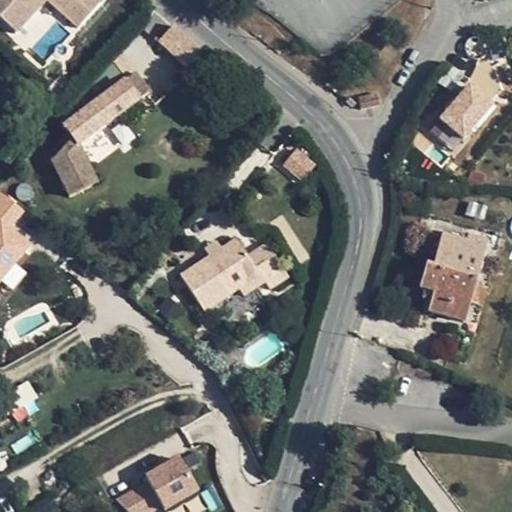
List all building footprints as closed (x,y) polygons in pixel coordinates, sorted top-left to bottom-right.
[(0,0),(0,16),(18,33),(47,0),(52,0),(83,25),(102,0),(0,0)] [(200,48),(175,26),(162,41),(187,64),(200,48)] [(489,51),(510,42),(505,33),(485,41),(489,51)] [(474,56),(480,55),(483,51),(484,47),(483,44),(479,40),(473,40),(470,42),(468,45),(468,50),(469,53),(474,56)] [(107,63),(88,84),(99,99),(122,81),(107,63)] [(480,65),(426,128),(454,152),(508,88),(480,65)] [(63,110),(59,115),(75,138),(65,151),(74,164),(88,154),(79,143),(150,92),(134,73),(122,81),(99,99),(88,84),(63,110)] [(74,164),(65,151),(56,163),(81,197),(106,179),(88,154),(74,164)] [(283,166),(301,179),(312,163),(294,151),(283,166)] [(463,323),(468,304),(474,285),(485,243),(467,239),(466,244),(457,241),(442,238),(434,268),(426,266),(418,291),(424,293),(433,296),(430,305),(428,313),(463,323)] [(202,306),(271,250),(268,243),(249,255),(238,239),(222,248),(210,256),(182,275),(202,306)] [(205,248),(210,256),(222,248),(217,240),(205,248)] [(271,250),(202,306),(205,309),(239,287),(260,274),(265,282),(269,287),(288,275),(271,250)] [(244,296),(265,282),(260,274),(239,287),(244,296)] [(0,329),(49,301),(35,277),(0,298),(0,329)] [(487,289),(474,285),(468,304),(482,307),(487,289)] [(421,303),(430,305),(433,296),(424,293),(421,303)] [(145,471),(165,509),(200,491),(181,453),(145,471)] [(127,511),(154,511),(162,509),(147,479),(118,493),(127,511)] [(169,511),(199,511),(204,510),(197,495),(168,509),(169,511)]
